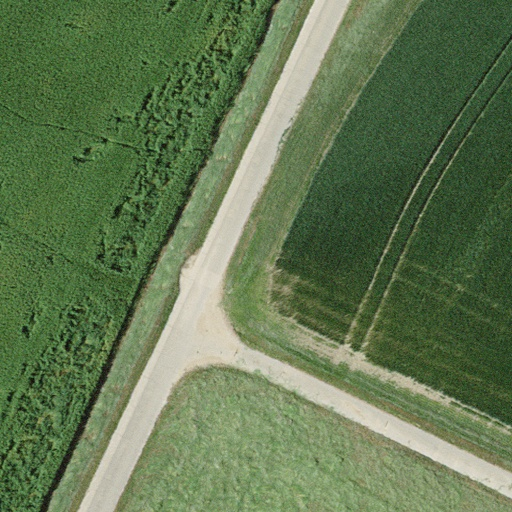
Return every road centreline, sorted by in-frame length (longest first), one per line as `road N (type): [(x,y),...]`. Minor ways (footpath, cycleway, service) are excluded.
road 1 (track): [(333,0),(99,511)]
road 2 (track): [(184,330),(511,487)]
